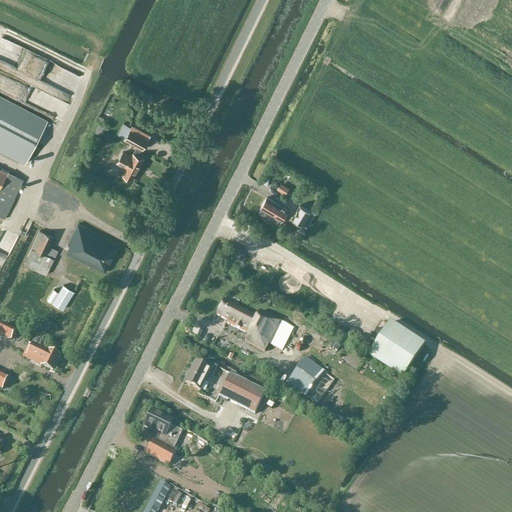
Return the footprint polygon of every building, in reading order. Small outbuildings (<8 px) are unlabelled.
[(463,0),(452,18),(458,22),(511,56),(511,27),(469,0),(463,0)] [(0,149),(25,163),(47,122),(0,97),(0,149)] [(131,126),(123,140),(142,149),(149,135),(131,126)] [(120,154),(115,164),(124,169),(120,176),(131,182),(142,160),(131,155),(129,159),(120,154)] [(15,198),(24,180),(9,172),(8,171),(0,166),(0,216),(6,219),(16,199),(15,198)] [(262,209),(260,213),(279,224),(288,210),(267,197),(261,208),(262,209)] [(300,204),(292,218),(303,224),(311,211),(300,204)] [(69,245),(65,253),(105,272),(119,245),(78,223),(74,231),(69,241),(68,244),(69,245)] [(46,275),(58,251),(50,246),(54,237),(39,230),(24,265),(46,275)] [(54,289),(47,299),(63,309),(74,292),(63,285),(59,292),(54,289)] [(294,330),(282,323),(260,312),(257,318),(225,302),(216,317),(227,322),(225,325),(248,336),(245,343),(265,353),(265,352),(266,352),(269,346),(282,352),(294,330)] [(425,346),(390,323),(367,357),(402,380),(425,346)] [(1,324),(0,326),(0,335),(11,341),(15,331),(1,324)] [(33,345),(29,353),(38,357),(36,362),(35,364),(41,367),(42,366),(53,372),(60,357),(49,352),(49,353),(33,345)] [(305,360),(297,370),(286,385),(316,407),(335,381),(305,360)] [(218,368),(208,363),(205,369),(195,363),(185,384),(201,392),(210,376),(213,377),(218,368)] [(0,373),(0,387),(4,390),(10,378),(0,373)] [(230,375),(224,386),(219,397),(255,415),(266,393),(230,375)] [(174,451),(183,433),(172,427),(163,423),(166,418),(152,411),(144,428),(159,435),(156,442),(154,441),(146,455),(169,467),(177,453),(174,451)] [(197,437),(194,441),(192,445),(203,452),(208,444),(197,437)] [(145,511),(158,511),(171,488),(161,483),(145,511)] [(282,492),(270,508),(276,511),(279,511),(290,497),(282,492)]
